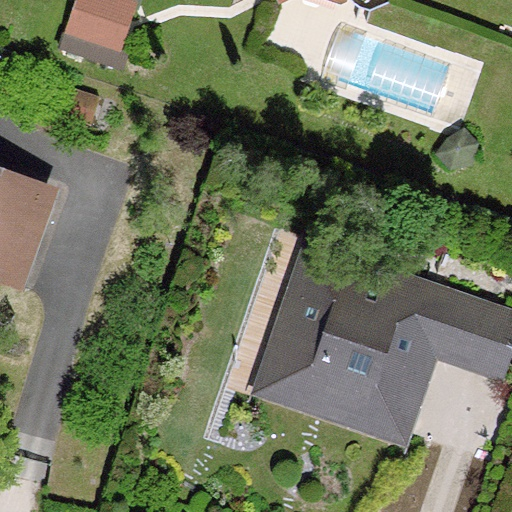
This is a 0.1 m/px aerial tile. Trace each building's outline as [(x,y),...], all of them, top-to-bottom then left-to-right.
[(101,0),(82,0),(72,31),(119,48),(132,10),(101,0)] [(62,90),(55,117),(90,125),(96,99),(62,90)] [(0,176),(0,277),(19,284),(50,193),(0,176)] [(303,256),(260,382),(385,425),(416,337),(429,299),(303,256)] [(429,299),(416,337),(453,350),(466,312),(429,299)] [(466,312),(453,350),(492,363),(505,325),(466,312)]
